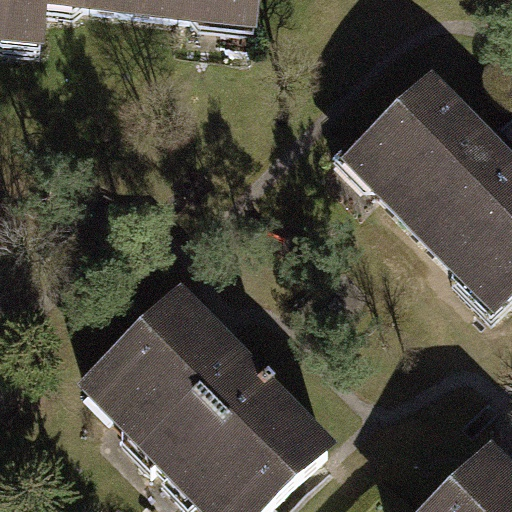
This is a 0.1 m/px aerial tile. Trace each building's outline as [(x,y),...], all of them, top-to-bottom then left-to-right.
[(51,0),(0,0),(0,51),(44,57),(49,13),(51,0)] [(255,38),(259,0),(51,0),(49,13),(255,38)] [(511,309),(511,173),(433,92),(354,168),(501,320),(511,309)] [(185,303),(89,396),(202,511),(273,511),(333,455),(185,303)] [(511,511),(511,476),(497,460),(443,511),(511,511)]
